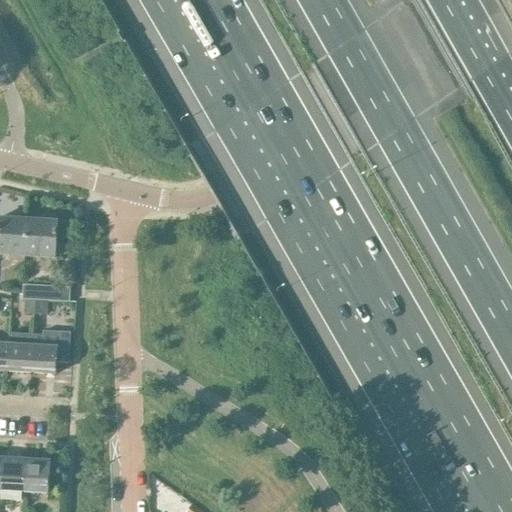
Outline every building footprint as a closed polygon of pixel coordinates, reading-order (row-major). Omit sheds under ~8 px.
[(0,254),(25,256),(27,221),(0,219),(0,254)] [(55,258),(57,223),(27,221),(25,256),(55,258)] [(70,302),(71,288),(23,285),(22,299),(26,299),(36,300),(44,300),(70,302)] [(35,313),(36,300),(26,299),(25,312),(35,313)] [(44,313),(44,300),(36,300),(35,313),(44,313)] [(34,334),(31,373),(55,375),(56,363),(68,364),(70,333),(43,331),(42,335),(34,334)] [(31,373),(34,334),(9,333),(8,346),(9,346),(8,372),(31,373)] [(9,346),(8,346),(0,345),(0,371),(8,372),(9,346)] [(0,491),(24,493),(26,461),(2,460),(0,490),(0,491)] [(48,494),(50,463),(26,461),(24,493),(48,494)]
